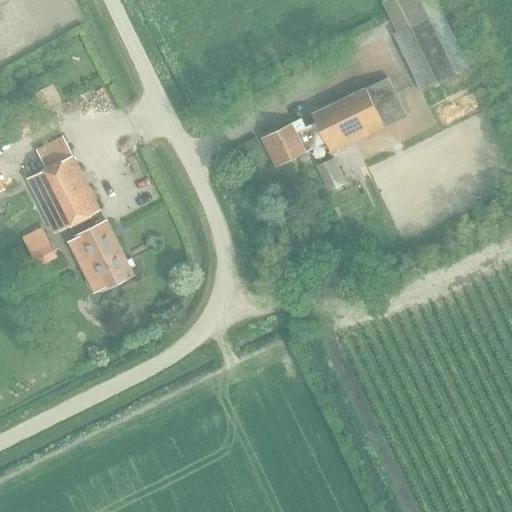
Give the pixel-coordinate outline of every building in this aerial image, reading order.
[(393,34),(420,90),(469,66),(436,0),(382,0),(397,32),(393,34)] [(325,141),(331,152),(405,116),(387,77),(312,114),(316,123),(296,133),(292,124),(263,138),(276,165),(305,151),(325,141)] [(29,179),(56,233),(101,210),(64,137),(38,150),(47,169),(29,179)] [(332,159),(316,167),(328,190),(344,182),(332,159)] [(0,185),(0,207),(9,204),(1,187),(0,185)] [(106,222),(69,241),(95,292),(101,288),(102,290),(133,275),(109,228),(106,222)] [(21,238),(30,254),(48,245),(40,228),(21,238)]
